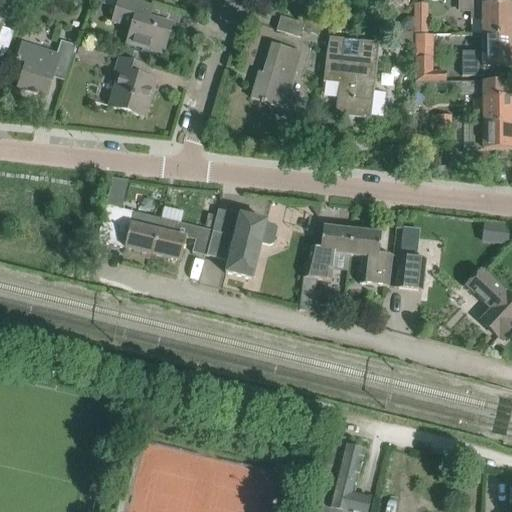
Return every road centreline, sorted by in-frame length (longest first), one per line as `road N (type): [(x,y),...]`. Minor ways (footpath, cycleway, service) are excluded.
road 1 (track): [(511,372),(97,269)]
road 2 (residential): [(511,205),(187,171)]
road 3 (residential): [(187,171),(0,148)]
road 4 (residential): [(187,171),(235,0)]
road 5 (residential): [(511,466),(346,424)]
